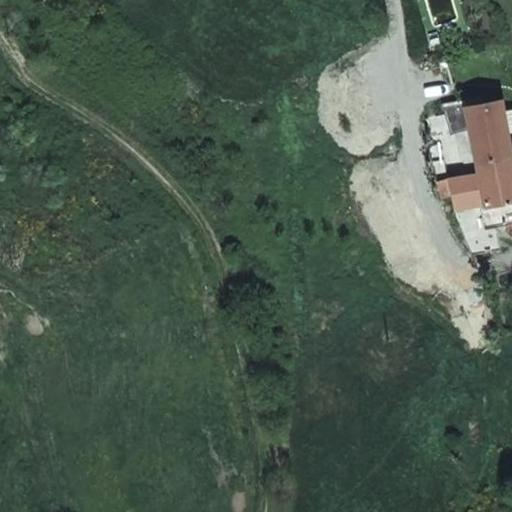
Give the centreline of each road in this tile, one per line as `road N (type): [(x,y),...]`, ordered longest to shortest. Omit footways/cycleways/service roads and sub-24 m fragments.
road 1 (track): [(0,34),(37,86),(203,213),(269,488),(264,511)]
road 2 (track): [(389,0),(422,206),(467,291),(511,284)]
